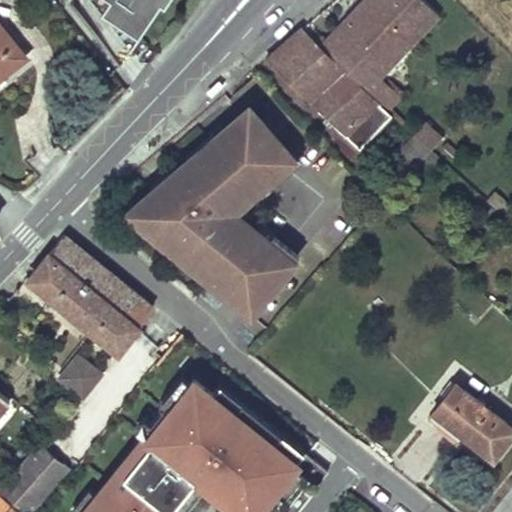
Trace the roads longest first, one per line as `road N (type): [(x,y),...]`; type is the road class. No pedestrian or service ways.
road 1 (residential): [(56,204),(427,511)]
road 2 (tertiary): [(215,34),(56,204)]
